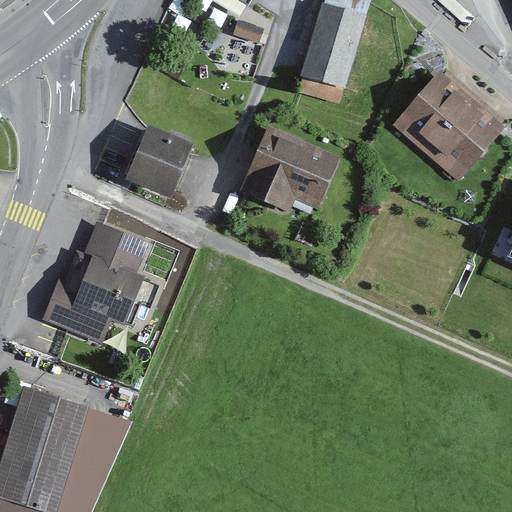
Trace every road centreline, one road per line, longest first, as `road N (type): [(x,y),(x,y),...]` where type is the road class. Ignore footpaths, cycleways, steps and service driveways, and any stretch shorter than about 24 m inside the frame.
road 1 (residential): [(356,303),(43,163)]
road 2 (track): [(511,370),(356,303)]
road 3 (unclassified): [(399,0),(511,95)]
road 4 (secondary): [(43,163),(0,288)]
road 5 (secondary): [(32,38),(47,93),(43,163)]
